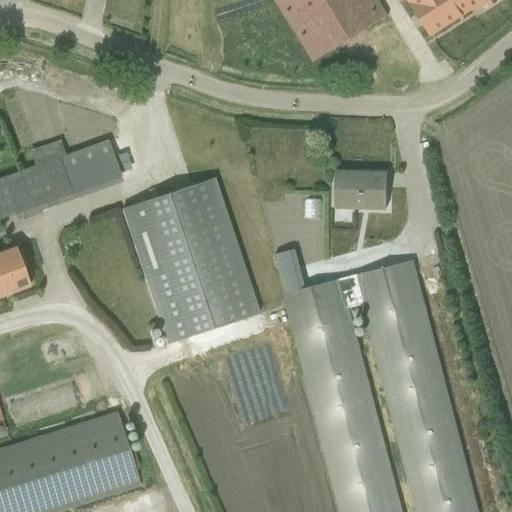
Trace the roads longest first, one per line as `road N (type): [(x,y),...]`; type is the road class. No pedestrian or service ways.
road 1 (unclassified): [(0,19),(60,30),(184,83),(280,103),(432,102),(511,47)]
road 2 (track): [(0,329),(49,313),(89,322),(129,384),(189,511)]
